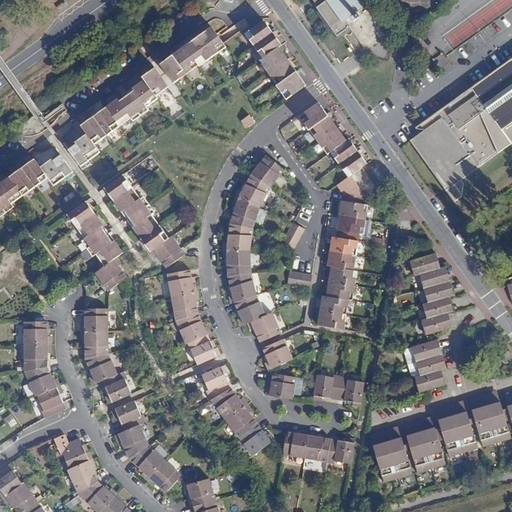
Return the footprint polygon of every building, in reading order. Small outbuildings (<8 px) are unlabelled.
[(366,7),(366,6),(363,0),(313,0),(316,4),(314,5),(324,20),(326,18),(338,34),(344,29),(347,34),(352,30),(345,21),(366,7)] [(278,29),(275,25),(273,26),(274,28),(271,30),(269,27),(266,23),(264,20),(245,34),(254,46),(273,33),(278,29)] [(226,47),(216,33),(212,27),(201,35),(200,33),(199,32),(201,31),(200,30),(199,29),(195,32),(198,37),(213,57),(226,47)] [(273,33),(254,46),(263,58),(279,47),(282,45),(280,42),(276,37),(275,35),(280,31),(278,29),(273,33)] [(199,66),(213,57),(198,37),(195,32),(192,34),(193,35),(195,38),(196,39),(185,46),(199,65),(199,66)] [(186,74),(199,65),(185,46),(175,53),(174,52),(173,51),(177,48),(176,47),(176,46),(169,50),(173,55),(186,74)] [(442,53),(436,46),(428,51),(434,59),(442,53)] [(279,47),(263,58),(260,61),(269,73),(288,60),(293,56),(290,51),(288,53),(289,55),(286,57),(284,55),(281,51),(279,47)] [(174,83),(186,74),(173,55),(163,62),(162,60),(161,59),(165,56),(164,55),(163,55),(159,58),(157,59),(174,83)] [(288,60),(269,73),(278,85),(297,72),(295,70),(291,64),(290,62),(295,58),(293,56),(288,60)] [(511,59),(416,128),(416,129),(422,132),(410,141),(454,202),(455,201),(462,196),(464,184),(461,180),(511,143),(511,59)] [(168,87),(169,87),(151,63),(149,65),(145,68),(146,69),(146,70),(150,67),(153,70),(146,75),(143,77),(145,80),(156,96),(168,87)] [(297,72),(278,85),(277,86),(286,100),(307,85),(304,82),(302,78),(299,74),(301,72),(304,77),(307,75),(302,68),(297,72)] [(127,96),(141,116),(149,110),(146,107),(158,98),(156,96),(145,80),(133,89),(134,90),(129,94),(128,92),(126,91),(124,87),(122,84),(120,86),(127,96)] [(106,108),(119,126),(131,118),(133,121),(141,116),(127,96),(120,86),(117,88),(119,90),(121,93),(123,95),(124,97),(119,101),(118,99),(106,108)] [(309,131),(310,130),(329,117),(334,113),(329,106),(327,108),(330,112),(327,114),(325,112),(323,109),(320,105),(319,103),(299,117),(309,131)] [(91,107),(88,109),(94,117),(107,135),(120,126),(119,126),(106,108),(96,115),(95,113),(92,109),(91,107)] [(88,109),(85,111),(87,114),(89,117),(91,119),(81,126),(87,134),(95,144),(107,135),(94,117),(88,109)] [(36,118),(34,115),(17,128),(19,131),(24,137),(31,136),(34,135),(39,134),(45,130),(36,118)] [(242,121),(247,128),(255,122),(250,115),(242,121)] [(310,130),(319,142),(338,129),(340,127),(343,125),(341,123),(336,126),(334,124),(333,122),(331,119),(329,117),(310,130)] [(328,154),(331,152),(346,141),(339,131),(342,129),(344,131),(346,129),(343,125),(340,127),(338,129),(319,142),(328,154)] [(66,141),(64,143),(69,150),(80,166),(83,170),(91,164),(89,161),(101,152),(95,144),(87,134),(70,146),(68,144),(67,142),(66,141)] [(358,151),(363,147),(362,145),(357,148),(355,146),(351,141),(350,139),(346,141),(331,152),(340,164),(358,151)] [(362,167),(367,164),(365,161),(362,156),(360,153),(363,151),(364,153),(367,152),(363,147),(358,151),(340,164),(349,177),(351,176),(362,167)] [(61,155),(56,148),(54,150),(55,151),(56,153),(58,155),(41,167),(48,178),(54,186),(66,177),(68,181),(76,175),(73,170),(62,155),(61,155)] [(251,175),(271,187),(280,176),(285,170),(267,155),(267,156),(262,161),(257,168),(253,166),(248,172),(248,173),(251,175)] [(21,161),(19,159),(16,160),(23,170),(36,187),(48,178),(41,167),(35,159),(30,163),(31,165),(26,168),(24,167),(23,164),(21,161)] [(23,170),(16,160),(14,162),(16,164),(18,167),(20,170),(21,172),(16,175),(15,173),(10,177),(23,196),(36,187),(23,170)] [(123,175),(100,192),(104,198),(106,197),(103,193),(107,191),(114,201),(133,187),(123,175)] [(235,196),(260,207),(267,194),(271,187),(251,175),(247,183),(243,191),(239,189),(235,196)] [(366,197),(351,176),(349,177),(337,185),(343,194),(366,197)] [(0,204),(6,212),(14,207),(12,204),(23,196),(10,177),(0,183),(0,204)] [(126,217),(120,221),(122,224),(149,204),(144,197),(141,199),(133,187),(114,201),(126,217)] [(365,204),(366,197),(343,194),(342,201),(365,204)] [(230,224),(253,229),(256,222),(260,207),(235,196),(233,205),(236,206),(230,224)] [(91,198),(67,215),(77,227),(77,228),(96,214),(88,204),(91,202),(94,206),(96,204),(91,198)] [(368,205),(365,204),(342,201),(340,215),(340,216),(366,220),(367,212),(368,205)] [(149,204),(122,224),(125,227),(127,226),(126,224),(129,222),(141,239),(160,226),(152,214),(155,212),(149,204)] [(96,214),(77,228),(85,239),(82,241),(87,249),(114,230),(112,227),(107,230),(96,214)] [(366,220),(340,216),(337,230),(336,238),(359,241),(360,234),(363,235),(364,228),(366,220)] [(290,229),(301,236),(305,229),(293,223),(290,229)] [(250,251),(253,229),(230,224),(229,233),(228,242),(224,242),(223,250),(250,251)] [(169,238),(160,226),(141,239),(136,243),(141,249),(143,247),(140,243),(143,241),(150,252),(169,238)] [(286,236),(298,242),(301,236),(290,229),(286,236)] [(96,254),(105,266),(117,257),(123,253),(111,235),(113,233),(115,235),(117,233),(114,230),(87,249),(93,257),(96,254)] [(181,248),(172,236),(169,238),(150,252),(155,258),(158,256),(162,262),(167,268),(185,254),(181,248)] [(294,249),(298,242),(286,236),(283,242),(294,249)] [(357,249),(359,241),(336,238),(332,237),(330,251),(356,256),(357,249)] [(251,273),(250,251),(223,250),(224,258),(228,257),(229,276),(251,273)] [(356,256),(330,251),(330,252),(328,266),(331,267),(354,271),(356,263),(355,263),(356,256)] [(432,255),(410,261),(415,276),(420,275),(441,269),(441,268),(440,265),(435,262),(433,255),(432,255)] [(105,266),(95,273),(100,279),(109,291),(127,278),(123,272),(119,266),(122,264),(117,257),(105,266)] [(357,271),(354,271),(331,267),(329,282),(355,286),(356,278),(357,271)] [(424,288),(450,281),(449,278),(445,275),(442,267),(441,268),(441,269),(420,275),(424,288)] [(193,284),(191,270),(168,274),(172,296),(198,291),(197,284),(193,284)] [(298,273),(290,271),(288,285),(295,286),(298,273)] [(257,295),(251,273),(229,276),(229,277),(233,294),(229,296),(231,304),(235,303),(257,295)] [(305,274),(298,273),(295,286),(303,287),(305,274)] [(312,275),(305,274),(303,287),(310,288),(312,275)] [(450,281),(424,288),(428,302),(428,303),(449,297),(451,297),(448,289),(451,284),(450,281)] [(354,294),(355,286),(329,282),(327,296),(349,300),(353,301),(354,294)] [(198,291),(172,296),(176,321),(199,314),(197,307),(196,300),(200,299),(198,291)] [(266,315),(257,295),(235,303),(241,317),(238,319),(241,326),(241,327),(248,324),(266,315)] [(349,300),(327,296),(323,296),(320,311),(347,315),(348,308),(349,300)] [(423,304),(423,305),(427,318),(427,319),(448,313),(450,313),(448,305),(450,300),(449,297),(428,303),(423,304)] [(108,309),(85,309),(85,323),(82,323),(82,326),(82,331),(109,331),(109,309),(108,309)] [(320,311),(318,325),(344,330),(345,322),(347,315),(320,311)] [(273,312),(266,315),(248,324),(251,331),(255,329),(258,337),(260,342),(282,333),(273,312)] [(422,320),(426,335),(427,335),(436,332),(449,329),(447,321),(449,316),(448,313),(427,319),(422,320)] [(199,314),(176,321),(186,344),(208,335),(211,333),(208,326),(205,327),(202,321),(199,314)] [(25,322),(25,344),(52,344),(52,336),(48,336),(48,322),(25,322)] [(109,331),(82,331),(82,339),(86,339),(86,344),(86,359),(109,354),(109,331)] [(208,335),(186,344),(187,346),(189,351),(191,350),(198,364),(198,365),(221,355),(217,348),(214,349),(211,341),(208,335)] [(293,359),(284,339),(263,348),(266,355),(269,361),(265,363),(269,370),(293,359)] [(412,347),(416,362),(443,354),(442,351),(437,348),(435,341),(412,347)] [(25,344),(25,371),(48,366),(48,352),(52,352),(52,344),(25,344)] [(404,352),(408,364),(416,362),(412,347),(406,349),(404,352)] [(507,364),(511,360),(511,354),(509,350),(501,356),(507,364)] [(118,374),(109,354),(86,359),(94,376),(90,378),(92,381),(93,385),(103,381),(118,374)] [(421,376),(438,371),(442,370),(443,370),(441,362),(444,358),(443,354),(416,362),(421,376)] [(414,378),(415,378),(421,376),(416,362),(408,364),(411,376),(414,378)] [(207,391),(211,400),(231,388),(229,382),(225,374),(228,373),(225,365),(217,369),(203,375),(209,390),(207,391)] [(48,366),(25,371),(36,396),(38,396),(61,386),(58,378),(54,380),(48,366)] [(124,371),(118,374),(103,381),(109,395),(106,397),(107,399),(109,404),(132,394),(125,379),(127,378),(124,371)] [(428,390),(446,385),(445,382),(440,379),(438,371),(421,376),(415,378),(419,392),(428,390)] [(266,395),(293,399),(296,378),(273,374),(272,381),(271,388),(267,387),(266,395)] [(336,399),(338,400),(338,399),(342,376),(334,375),(334,377),(318,375),(314,399),(322,401),(322,397),(331,399),(336,399)] [(353,406),(361,407),(365,382),(349,380),(349,378),(345,377),(342,376),(338,399),(338,400),(345,401),(353,402),(353,406)] [(42,411),(46,418),(67,409),(60,394),(64,393),(61,386),(38,396),(44,410),(42,411)] [(213,403),(226,420),(248,404),(243,398),(240,400),(236,394),(231,388),(211,400),(213,403)] [(499,397),(497,391),(483,395),(487,406),(500,402),(499,397)] [(487,406),(483,395),(469,399),(473,410),(487,406)] [(463,400),(450,404),(453,416),(467,412),(463,400)] [(135,401),(112,411),(116,419),(119,417),(122,424),(125,431),(140,424),(146,422),(146,421),(145,417),(143,415),(141,416),(135,401)] [(501,402),(500,402),(487,406),(497,443),(511,438),(501,402)] [(226,420),(240,438),(258,424),(250,413),(253,410),(248,404),(226,420)] [(436,408),(438,415),(439,420),(453,416),(450,404),(436,408)] [(497,443),(487,406),(473,410),(472,410),(483,447),(497,443)] [(453,416),(464,452),(478,448),(467,412),(453,416)] [(431,416),(418,420),(421,432),(435,428),(431,416)] [(453,416),(439,420),(449,457),(464,452),(453,416)] [(418,420),(404,424),(407,436),(421,432),(418,420)] [(130,459),(149,445),(140,424),(125,431),(115,435),(116,436),(119,442),(122,440),(126,451),(130,459)] [(258,424),(240,438),(253,456),(275,440),(270,434),(267,436),(263,430),(258,424)] [(398,426),(384,430),(388,442),(401,438),(398,426)] [(421,432),(432,468),(446,464),(445,458),(435,428),(421,432)] [(283,455),(305,458),(310,432),(302,430),(301,434),(296,433),(287,432),(283,455)] [(384,430),(370,434),(374,446),(388,442),(384,430)] [(310,432),(305,458),(325,461),(328,462),(331,439),(327,438),(317,437),(318,433),(310,432)] [(421,432),(407,436),(418,473),(432,468),(421,432)] [(65,434),(54,439),(56,443),(58,448),(69,443),(65,434)] [(335,461),(351,464),(355,439),(347,438),(347,442),(340,440),(331,439),(328,462),(331,463),(335,463),(335,461)] [(388,442),(398,478),(413,474),(402,438),(401,438),(388,442)] [(80,439),(69,443),(58,448),(60,451),(62,455),(64,454),(70,469),(93,459),(90,451),(88,452),(86,453),(84,449),(83,445),(80,439)] [(388,442),(374,446),(373,446),(384,482),(398,478),(388,442)] [(147,480),(165,460),(150,446),(149,445),(130,459),(136,465),(144,472),(141,474),(147,480)] [(68,470),(79,495),(98,481),(93,468),(96,466),(93,459),(70,469),(68,470)] [(178,480),(182,476),(166,460),(165,460),(147,480),(153,485),(155,483),(159,486),(166,492),(178,480)] [(11,463),(0,471),(0,488),(1,490),(0,490),(0,494),(3,499),(23,484),(13,471),(15,469),(11,463)] [(194,506),(216,500),(210,478),(184,486),(186,493),(190,492),(191,497),(194,506)] [(79,495),(97,511),(100,511),(117,494),(112,488),(109,491),(98,481),(79,495)] [(16,511),(22,511),(38,501),(25,483),(23,484),(3,499),(7,505),(10,503),(16,511)] [(100,511),(130,511),(131,511),(121,502),(123,499),(117,494),(100,511)] [(219,511),(216,500),(194,506),(195,511),(219,511)] [(45,511),(38,501),(22,511),(45,511)]
